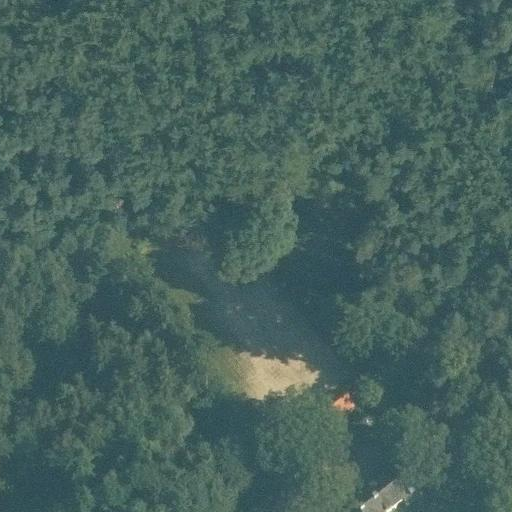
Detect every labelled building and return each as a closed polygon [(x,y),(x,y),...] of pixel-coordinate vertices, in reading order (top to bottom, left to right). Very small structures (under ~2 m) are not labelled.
[(93,308),(72,327),(82,339),(104,320),(93,308)] [(64,367),(73,358),(57,340),(53,343),(49,339),(39,347),(40,349),(27,360),(39,373),(54,359),(56,362),(58,361),(64,367)] [(355,410),(340,391),(292,429),(296,433),(304,446),(306,449),(355,410)] [(357,480),(331,447),(301,470),(328,504),(357,480)] [(405,473),(400,466),(384,479),(386,482),(366,497),(362,492),(349,503),(352,508),(352,509),(354,511),(393,511),(403,505),(406,508),(423,495),(409,478),(412,476),(408,471),(405,473)]
